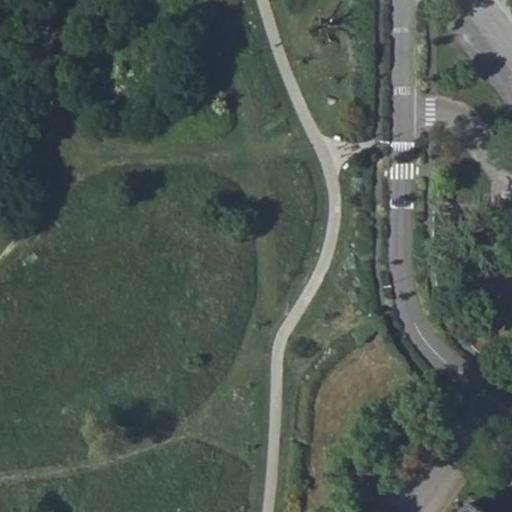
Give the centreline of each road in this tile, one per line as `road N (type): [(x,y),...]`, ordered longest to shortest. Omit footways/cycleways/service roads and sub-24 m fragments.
road 1 (residential): [(487,398),(438,359),(404,293),(402,0)]
road 2 (residential): [(487,398),(415,511)]
